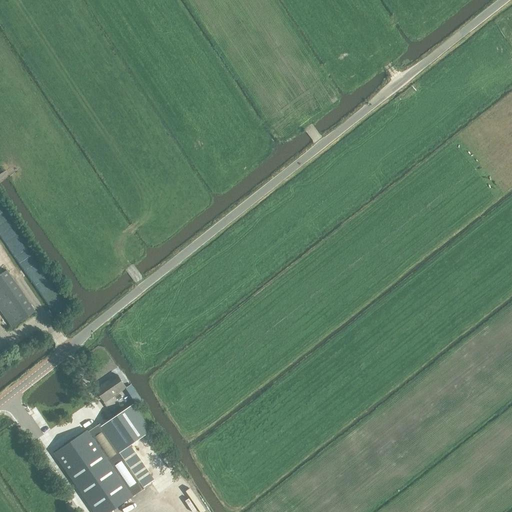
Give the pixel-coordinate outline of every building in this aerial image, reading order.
[(0,229),(50,315),(63,308),(0,198),(0,229)] [(0,309),(12,327),(34,312),(6,270),(0,274),(0,309)] [(106,401),(126,388),(117,375),(97,388),(106,401)] [(95,511),(109,511),(133,496),(144,488),(120,452),(152,430),(134,404),(102,426),(101,424),(89,432),(88,430),(55,453),(95,511)] [(189,511),(197,511),(203,509),(191,489),(179,496),(189,511)]
